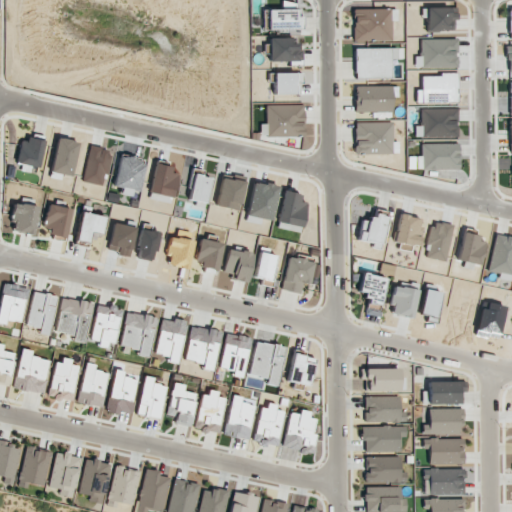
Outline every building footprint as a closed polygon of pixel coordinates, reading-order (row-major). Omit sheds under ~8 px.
[(390,40),(390,20),(396,20),(396,8),(352,9),(353,41),(390,40)] [(295,9),(267,10),(267,29),(300,29),(300,17),(295,17),(295,9)] [(396,48),(353,48),(354,79),(390,78),(390,60),(397,59),(396,48)] [(354,112),(391,112),(391,86),(354,86),(354,112)] [(303,104),(264,105),(264,124),(260,124),(260,137),(303,136),(303,104)] [(392,122),(353,123),(354,154),(398,153),(397,142),(392,142),(392,122)] [(78,143),(57,137),(49,171),(70,177),(78,143)] [(26,142),(19,140),(15,164),(39,168),(44,141),(27,138),(26,142)] [(458,143),(420,144),(420,155),(415,155),(416,170),(459,169),(458,143)] [(307,203),(299,201),(300,194),(284,190),(276,223),(286,226),(285,229),(300,233),(307,203)] [(9,231),(33,235),(38,208),(15,203),(9,231)] [(42,227),(50,229),(49,235),(64,239),(71,209),(48,203),(42,227)] [(74,242),(86,244),(89,230),(101,233),(104,217),(81,212),(74,242)] [(382,244),(385,215),(373,214),(373,220),(360,219),(358,242),(382,244)] [(479,236),(462,232),(456,261),(480,266),(485,243),(477,241),(479,236)] [(195,261),(201,262),(200,268),(218,270),(221,242),(198,239),(195,261)] [(222,272),(230,274),(229,279),(246,283),(253,253),(227,247),(222,272)] [(254,279),(272,281),(275,252),(257,249),(254,279)] [(281,291),(300,293),(301,283),(309,284),(311,260),(285,257),(281,291)] [(357,291),(366,292),(364,308),(378,310),(384,277),(360,273),(357,291)] [(0,296),(0,323),(4,324),(5,319),(21,321),(26,288),(2,284),(0,296)] [(56,296),(32,291),(25,327),(48,332),(56,296)] [(92,303),(61,297),(54,330),(72,334),(71,339),(83,342),(92,303)] [(120,310),(96,305),(90,339),(98,340),(97,346),(105,347),(107,340),(114,342),(120,310)] [(120,345),(138,348),(137,355),(149,356),(155,317),(125,312),(120,345)] [(154,352),(167,355),(167,360),(177,362),(185,322),(161,317),(154,352)] [(218,330),(189,327),(185,360),(202,362),(201,369),(213,370),(218,330)] [(218,368),(232,370),(231,375),(241,377),(250,338),(225,333),(218,368)] [(285,346),(254,341),(249,374),(267,377),(266,383),(279,385),(285,346)] [(1,350),(3,345),(0,344),(0,382),(6,384),(14,353),(1,350)] [(48,359),(30,356),(31,350),(19,349),(13,389),(43,393),(48,359)] [(53,363),(47,396),(72,400),(78,366),(69,364),(70,359),(61,358),(60,364),(53,363)] [(108,373),(94,371),(95,365),(84,363),(77,402),(101,407),(108,373)] [(398,368),(364,369),(364,391),(404,391),(404,378),(398,378),(398,368)] [(135,379),(123,377),(124,371),(112,369),(106,412),(119,414),(119,411),(131,413),(135,379)] [(164,385),(153,384),(153,377),(142,376),(137,415),(160,418),(164,385)] [(461,381),(426,382),(426,394),(421,394),(421,404),(462,404),(462,391),(461,391),(461,381)] [(184,385),(172,383),(166,415),(175,416),(174,423),(189,426),(195,393),(183,391),(184,385)] [(223,398),(217,397),(217,393),(199,391),(195,430),(219,432),(223,398)] [(241,397),(230,395),(223,435),(247,440),(253,406),(239,403),(241,397)] [(364,422),(405,422),(405,411),(398,412),(398,396),(363,397),(364,422)] [(283,411),(274,409),(275,405),(262,402),(253,441),(276,446),(283,411)] [(462,409),(424,408),(423,434),(462,435),(462,409)] [(283,444),(312,449),(315,434),(311,433),(315,415),(297,412),(297,414),(288,412),(283,444)] [(365,452),(400,452),(400,437),(405,437),(404,426),(360,426),(360,441),(364,441),(365,452)] [(428,464),(462,464),(462,438),(421,439),(422,449),(427,449),(428,464)] [(19,450),(11,448),(12,443),(0,440),(0,476),(3,477),(2,483),(12,485),(19,450)] [(50,452),(25,446),(16,486),(26,488),(27,483),(43,486),(50,452)] [(55,452),(47,487),(59,489),(58,495),(71,497),(80,457),(55,452)] [(365,482),(406,482),(405,472),(400,472),(399,456),(364,457),(365,482)] [(110,464),(85,458),(77,493),(89,496),(88,501),(100,504),(110,464)] [(139,471),(114,466),(107,500),(132,505),(139,471)] [(135,510),(144,511),(161,511),(168,477),(157,475),(158,471),(144,468),(135,510)] [(463,469),(423,469),(423,494),(462,495),(463,469)] [(192,511),(199,485),(174,479),(165,511),(192,511)] [(363,511),(397,511),(405,511),(405,499),(399,499),(399,486),(363,487),(363,511)] [(223,511),(226,491),(202,487),(198,511),(223,511)] [(254,511),(258,497),(233,491),(228,511),(254,511)] [(285,511),(287,503),(261,499),(259,511),(285,511)] [(462,511),(463,499),(422,499),(422,510),(428,510),(428,511),(462,511)]
